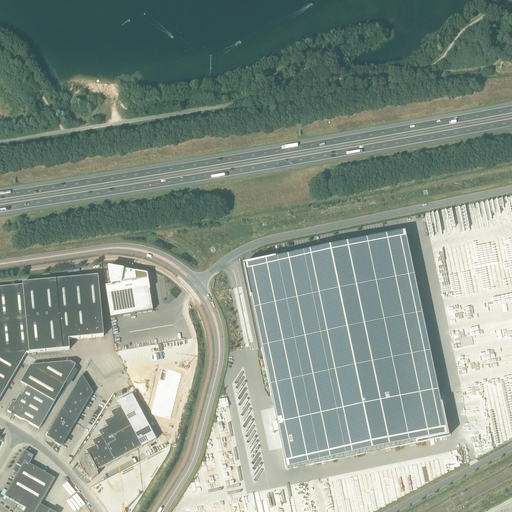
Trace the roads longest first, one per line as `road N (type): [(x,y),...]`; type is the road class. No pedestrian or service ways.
road 1 (motorway): [(511,109),(0,194)]
road 2 (motorway): [(0,207),(511,122)]
road 3 (unclassified): [(198,281),(265,240),(511,189)]
road 4 (tertiary): [(165,511),(197,455),(222,358),(218,318),(198,281)]
road 5 (tertiary): [(193,287),(214,327),(217,360),(193,455),(160,511)]
road 6 (tertiary): [(198,281),(171,259),(127,245),(0,262)]
road 7 (tertiary): [(0,266),(128,251),(160,261),(193,287)]
road 8 (unclassified): [(511,446),(389,511)]
